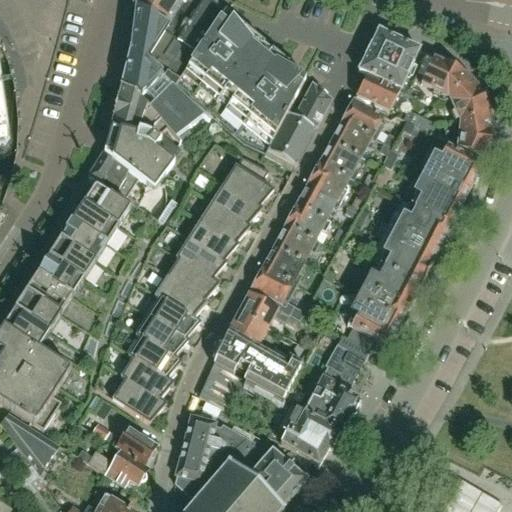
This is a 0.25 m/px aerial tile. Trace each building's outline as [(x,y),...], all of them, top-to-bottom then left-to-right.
[(163,27),(179,0),(139,0),(134,9),(134,10),(163,27)] [(197,57),(223,16),(206,1),(206,0),(204,0),(177,44),(197,57)] [(146,66),(168,30),(163,27),(134,10),(127,50),(129,52),(146,66)] [(196,108),(244,32),(242,31),(224,16),(225,15),(224,14),(223,16),(197,57),(176,91),(196,108)] [(216,125),(262,52),(263,51),(262,50),(263,48),(248,36),(244,32),(196,108),(216,125)] [(401,96),(420,54),(417,52),(417,53),(380,36),(381,35),(378,34),(358,75),(366,79),(401,96)] [(127,50),(120,88),(152,116),(167,132),(179,147),(197,135),(209,124),(172,88),(171,86),(146,66),(129,52),(127,50)] [(241,146),(284,65),(271,55),(270,56),(263,51),(262,52),(216,125),(241,146)] [(451,101),(473,83),(471,81),(464,75),(456,72),(456,71),(454,69),(453,70),(433,61),(421,87),(451,101)] [(295,170),(328,109),(331,104),(312,88),(311,89),(297,116),(289,112),(305,82),(303,81),(292,71),(285,66),(284,65),(241,146),(244,149),(266,159),(283,168),(286,164),(295,170)] [(390,118),(401,96),(366,79),(356,101),(390,118)] [(491,118),(485,103),(486,103),(484,100),(484,101),(479,91),(473,83),(451,101),(458,126),(490,121),(490,119),(491,118)] [(160,138),(167,132),(152,116),(120,88),(109,134),(110,134),(136,141),(139,135),(154,141),(158,143),(160,138)] [(377,131),(382,121),(353,105),(341,126),(375,144),(381,134),(377,131)] [(404,124),(411,127),(415,118),(408,115),(404,124)] [(422,122),(415,118),(411,127),(417,131),(422,122)] [(491,145),(492,128),(490,121),(458,126),(456,151),(483,165),(490,147),(491,147),(491,145)] [(429,125),(422,122),(417,131),(424,134),(429,125)] [(437,129),(429,125),(424,134),(432,139),(437,129)] [(371,153),(375,144),(341,126),(330,147),(360,163),(360,162),(366,165),(372,154),(371,153)] [(153,195),(174,168),(171,166),(170,168),(153,155),(148,162),(147,160),(134,153),(133,153),(133,152),(134,151),(136,141),(110,134),(104,155),(103,155),(103,156),(129,176),(138,183),(153,195)] [(181,153),(164,140),(160,145),(158,144),(158,143),(154,141),(139,135),(136,141),(134,151),(133,152),(133,153),(134,153),(147,160),(148,162),(153,155),(170,168),(171,166),(181,153)] [(384,147),(391,151),(396,142),(389,137),(384,147)] [(355,172),(360,163),(330,147),(319,166),(319,167),(348,183),(349,182),(353,185),(359,174),(355,172)] [(387,160),(390,154),(390,152),(383,148),(379,155),(387,160)] [(484,175),(482,170),(448,151),(441,164),(434,160),(421,185),(441,196),(448,184),(469,195),(475,185),(479,183),(480,184),(485,175),(484,175)] [(387,160),(386,162),(393,166),(397,158),(390,154),(387,160)] [(138,183),(129,176),(103,156),(88,180),(105,190),(106,189),(127,201),(138,183)] [(205,304),(219,288),(212,284),(226,267),(224,265),(238,249),(235,247),(250,231),(247,229),(261,213),(259,211),(273,195),(261,186),(268,175),(237,159),(236,159),(242,162),(236,171),(235,170),(176,262),(178,263),(154,300),(159,302),(135,339),(140,341),(128,360),(132,362),(120,381),(125,383),(112,403),(149,427),(166,408),(159,403),(173,387),(167,383),(180,366),(174,362),(188,345),(185,344),(200,327),(193,323),(207,306),(205,304)] [(389,173),(393,166),(386,162),(382,169),(389,173)] [(343,193),(348,183),(319,167),(307,188),(341,206),(347,195),(343,193)] [(450,230),(463,207),(469,195),(448,184),(441,196),(421,185),(415,196),(422,201),(416,212),(450,230)] [(336,216),(341,206),(307,188),(296,209),(329,227),(330,226),(326,224),(332,213),(336,216)] [(38,353),(129,214),(130,212),(95,190),(0,335),(0,406),(43,434),(61,407),(53,401),(70,374),(38,353)] [(349,209),(349,210),(357,215),(358,213),(359,213),(364,205),(356,200),(350,210),(349,209)] [(453,235),(452,231),(450,230),(416,212),(400,204),(387,228),(381,225),(377,232),(433,263),(444,245),(450,244),(454,236),(453,235)] [(324,237),(329,227),(296,209),(285,229),(285,230),(318,248),(318,247),(314,245),(320,234),(324,237)] [(354,221),(357,215),(349,210),(348,209),(344,216),(354,221)] [(313,257),(318,248),(285,230),(274,251),(303,266),(309,255),(313,257)] [(433,263),(377,232),(374,238),(380,242),(368,264),(385,272),(420,291),(433,267),(432,266),(433,263)] [(297,277),(303,266),(274,251),(263,271),(295,289),(301,279),(297,277)] [(290,299),(295,289),(263,271),(251,293),(280,308),(286,297),(290,299)] [(420,291),(385,272),(379,284),(371,280),(358,304),(378,315),(385,302),(407,314),(412,305),(417,303),(418,304),(422,296),(421,296),(420,291)] [(122,287),(117,302),(138,309),(143,294),(122,287)] [(289,318),(249,297),(239,316),(267,331),(273,320),(284,326),(289,318)] [(395,335),(399,326),(400,327),(407,314),(385,302),(378,315),(358,304),(351,316),(358,320),(346,343),(371,354),(382,359),(387,350),(393,349),(397,341),(396,340),(395,335)] [(107,320),(127,330),(134,314),(114,305),(107,320)] [(267,331),(239,316),(229,334),(257,350),(267,331)] [(282,405),(303,367),(290,360),(287,366),(257,350),(229,334),(212,368),(213,369),(232,379),(235,373),(246,378),(243,385),(244,385),(282,405)] [(347,398),(365,365),(371,354),(346,343),(341,340),(325,370),(327,371),(302,416),(341,438),(350,420),(353,419),(355,420),(356,418),(355,417),(358,412),(359,412),(361,409),(360,409),(358,405),(359,404),(347,398)] [(243,396),(246,389),(243,388),(244,385),(243,385),(232,379),(213,369),(198,401),(224,416),(234,393),(240,396),(241,395),(243,396)] [(101,427),(108,411),(91,403),(84,420),(101,427)] [(334,451),(340,440),(340,441),(342,438),(341,438),(302,416),(296,413),(287,430),(289,431),(279,450),(289,455),(311,467),(319,472),(329,453),(333,455),(335,452),(334,451)] [(59,450),(8,417),(0,429),(17,451),(39,480),(59,450)] [(214,461),(222,429),(221,432),(216,431),(217,427),(190,420),(174,479),(205,487),(207,489),(208,490),(217,480),(216,479),(218,477),(219,477),(227,469),(226,468),(228,465),(224,465),(214,461)] [(105,445),(110,436),(98,428),(92,437),(105,445)] [(300,480),(281,464),(271,455),(266,461),(253,451),(255,447),(222,429),(214,461),(224,465),(228,465),(281,511),(282,511),(284,511),(283,510),(290,502),(291,503),(292,502),(292,501),(297,496),(298,495),(297,494),(305,486),(307,485),(305,483),(304,484),(300,480)] [(157,450),(128,431),(120,443),(110,436),(105,445),(104,445),(120,456),(144,471),(150,461),(153,461),(157,456),(155,453),(157,450)] [(23,507),(39,480),(17,451),(7,459),(10,464),(14,468),(14,483),(15,495),(23,507)] [(83,465),(88,458),(81,454),(76,461),(83,465)] [(300,480),(311,467),(289,455),(281,464),(300,480)] [(148,473),(144,471),(120,456),(112,469),(95,458),(88,469),(124,492),(129,485),(136,490),(139,486),(146,483),(146,477),(148,473)] [(281,511),(228,465),(226,468),(227,469),(219,477),(218,477),(216,479),(217,480),(208,490),(207,489),(204,492),(205,493),(196,504),(195,503),(193,505),(194,506),(188,511),(281,511)] [(125,511),(105,500),(98,511),(125,511)]
